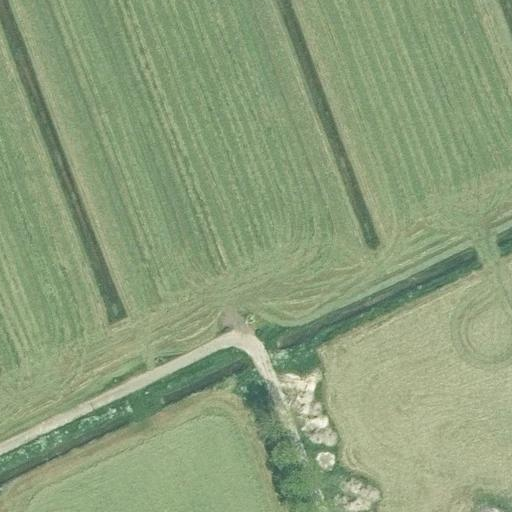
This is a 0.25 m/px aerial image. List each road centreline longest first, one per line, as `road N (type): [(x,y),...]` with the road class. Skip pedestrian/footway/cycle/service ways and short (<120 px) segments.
road 1 (track): [(0,450),(230,340),(246,345),(313,511)]
road 2 (track): [(511,218),(246,345)]
